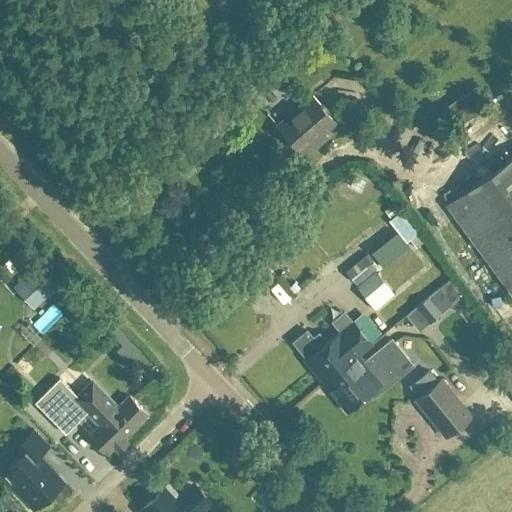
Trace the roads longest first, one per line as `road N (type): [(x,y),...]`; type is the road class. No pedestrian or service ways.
road 1 (tertiary): [(213,383),(0,144)]
road 2 (unclassified): [(88,511),(213,383)]
road 3 (tertiary): [(334,511),(213,383)]
